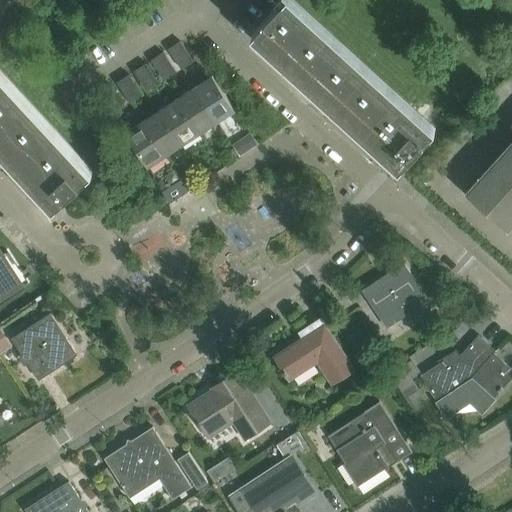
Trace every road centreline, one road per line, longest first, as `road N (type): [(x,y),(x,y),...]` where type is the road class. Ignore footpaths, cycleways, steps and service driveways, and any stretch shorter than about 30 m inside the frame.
road 1 (residential): [(0,475),(337,254),(390,198)]
road 2 (residential): [(511,308),(390,198)]
road 3 (residential): [(399,511),(511,440)]
road 4 (residential): [(50,245),(78,274),(106,273),(112,249),(88,236)]
